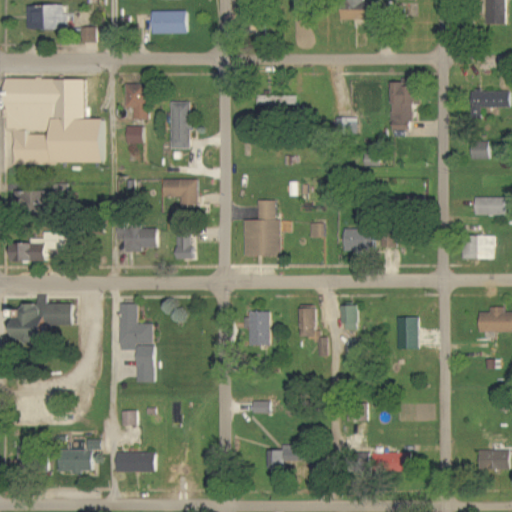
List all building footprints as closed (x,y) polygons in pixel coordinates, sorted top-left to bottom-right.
[(488,0),(489,25),(510,25),(509,0),(488,0)] [(72,32),(73,9),(34,8),(33,30),(72,32)] [(347,21),(380,21),(380,10),(347,11),(347,21)] [(192,12),(157,13),(157,35),(193,35),(192,12)] [(91,81),(11,80),(10,120),(13,120),(13,132),(18,132),(17,164),(110,165),(110,121),(90,121),(91,81)] [(155,121),(154,85),(131,86),(132,109),(138,109),(138,121),(155,121)] [(417,106),(423,106),(423,85),(396,85),(396,131),(417,131),(417,106)] [(486,109),(509,110),(509,93),(476,93),(475,113),(485,113),(486,109)] [(194,150),(195,133),(197,133),(198,104),(176,103),(175,150),(194,150)] [(149,145),(148,129),(131,129),(132,145),(149,145)] [(496,160),(495,143),(476,143),(476,160),(496,160)] [(202,181),(168,181),(168,199),(185,198),(185,207),(203,206),(202,181)] [(49,203),(48,192),(19,193),(20,204),(49,203)] [(480,217),(510,216),(510,199),(480,199),(480,217)] [(249,222),(250,257),(286,257),(285,221),(281,222),(281,202),(263,202),(263,221),(249,222)] [(195,222),(181,222),(182,261),(196,261),(195,222)] [(314,239),(327,239),(327,224),(314,225),(314,239)] [(130,254),(148,253),(148,250),(163,249),(163,227),(122,229),(122,242),(130,241),(130,254)] [(380,253),(380,231),(350,231),(350,252),(380,253)] [(51,263),(51,253),(58,253),(58,252),(66,252),(65,233),(50,234),(50,240),(35,240),(35,244),(17,245),(17,264),(51,263)] [(499,238),(471,237),(471,260),(499,261),(499,238)] [(400,240),(393,240),(393,239),(386,239),(385,249),(399,250),(400,240)] [(79,305),(52,305),(52,298),(42,298),(42,305),(27,305),(27,320),(20,320),(20,343),(52,343),(52,327),(79,327),(79,305)] [(158,345),(158,325),(143,325),(143,306),(124,305),(124,352),(141,352),(141,345),(158,345)] [(347,308),(347,332),(363,331),(363,307),(347,308)] [(305,339),(321,338),(322,358),(332,357),(331,335),(321,335),(320,309),(304,310),(305,339)] [(511,334),(511,313),(509,314),(509,309),(495,309),(495,314),(485,314),(484,334),(511,334)] [(275,346),(275,314),(249,315),(249,330),(254,330),(255,347),(275,346)] [(424,351),(424,318),(402,319),(402,351),(424,351)] [(160,347),(142,346),(141,384),(159,384),(160,347)] [(275,403),(258,403),(258,415),(275,414),(275,403)] [(127,413),(127,427),(142,427),(141,412),(127,413)] [(288,452),(275,452),(276,473),(293,472),(292,462),(305,462),(305,447),(288,447),(288,452)] [(22,465),(42,466),(42,449),(23,448),(22,465)] [(97,474),(97,452),(64,451),(64,473),(97,474)] [(511,451),(485,451),(484,471),(511,471),(511,451)] [(122,454),(121,474),(161,474),(161,455),(122,454)] [(417,455),(378,454),(378,471),(417,472),(417,455)]
